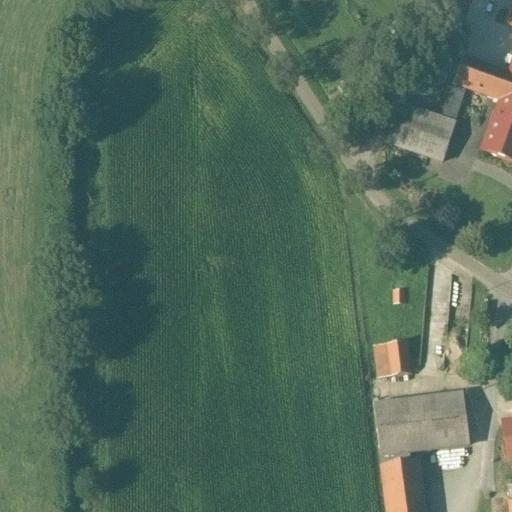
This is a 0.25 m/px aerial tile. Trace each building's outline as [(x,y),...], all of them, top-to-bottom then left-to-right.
[(508,75),(463,60),(453,86),(465,90),(498,102),(508,75)] [(498,102),(480,153),(511,164),(511,64),(508,75),(498,102)] [(453,86),(451,85),(440,121),(453,125),(465,90),(453,86)] [(440,121),(399,107),(387,146),(441,164),(454,126),(453,125),(440,121)] [(405,345),(385,347),(389,379),(409,376),(405,345)] [(461,397),(372,408),(378,457),(407,454),(408,454),(467,447),(461,397)] [(511,423),(503,425),(508,462),(511,461),(511,423)] [(407,454),(378,457),(380,468),(409,465),(408,454),(407,454)] [(409,465),(380,468),(385,511),(422,511),(417,464),(409,465)]
